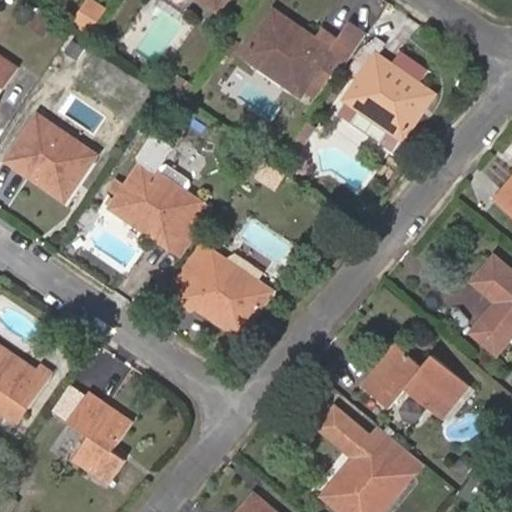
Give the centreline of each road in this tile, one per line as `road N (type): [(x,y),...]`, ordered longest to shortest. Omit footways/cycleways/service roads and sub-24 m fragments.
road 1 (residential): [(247,409),(511,86)]
road 2 (residential): [(0,242),(247,409)]
road 3 (residential): [(163,511),(247,409)]
